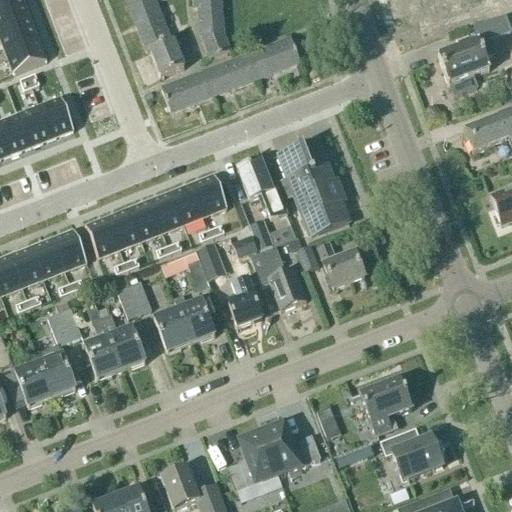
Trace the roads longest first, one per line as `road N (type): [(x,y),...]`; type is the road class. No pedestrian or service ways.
road 1 (tertiary): [(0,486),(467,306)]
road 2 (residential): [(145,168),(377,73)]
road 3 (tertiary): [(467,306),(377,73)]
road 4 (residential): [(145,168),(78,0)]
road 5 (residential): [(0,230),(145,168)]
road 6 (tertiary): [(511,430),(467,306)]
